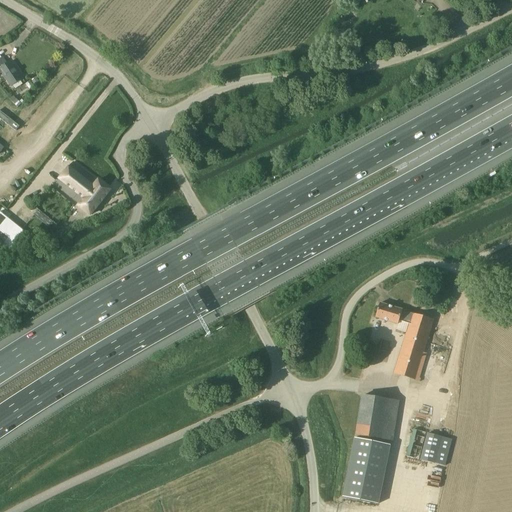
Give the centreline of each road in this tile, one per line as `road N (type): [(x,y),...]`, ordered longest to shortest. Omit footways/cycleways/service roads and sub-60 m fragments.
road 1 (motorway): [(0,421),(126,341),(511,130)]
road 2 (motorway): [(511,80),(0,370)]
road 3 (unclassified): [(150,124),(233,86),(356,69),(511,10)]
road 4 (unclassified): [(511,306),(440,265),(402,267),(361,291),(348,309),(334,374),(290,391)]
road 5 (unclassified): [(290,391),(150,124)]
road 6 (unclassified): [(150,124),(121,148),(137,207),(128,231),(0,303)]
road 7 (unclassified): [(150,124),(100,61),(0,1)]
road 8 (unknown): [(100,61),(0,185)]
road 9 (unclassified): [(315,511),(312,462),(290,391)]
